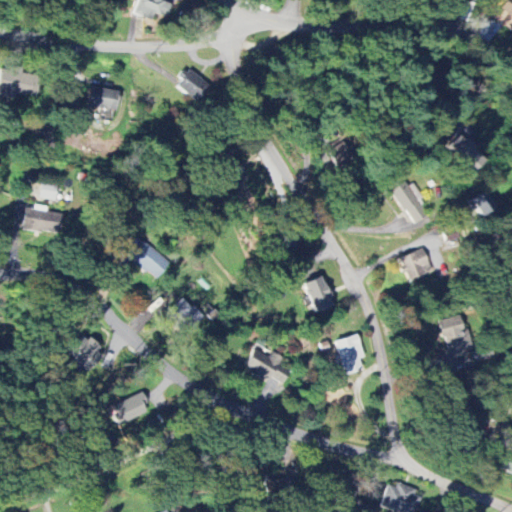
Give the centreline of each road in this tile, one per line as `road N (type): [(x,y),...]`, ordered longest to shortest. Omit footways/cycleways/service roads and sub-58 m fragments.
road 1 (residential): [(391,461),(386,380),(365,305),(259,139),(227,40)]
road 2 (residential): [(391,461),(215,402),(65,284),(0,272)]
road 3 (residential): [(511,70),(455,35),(415,25),(297,26),(223,0)]
road 4 (residential): [(0,37),(81,48),(177,46),(227,40),(246,13)]
road 5 (residential): [(4,511),(242,414)]
road 6 (residential): [(511,506),(391,461)]
